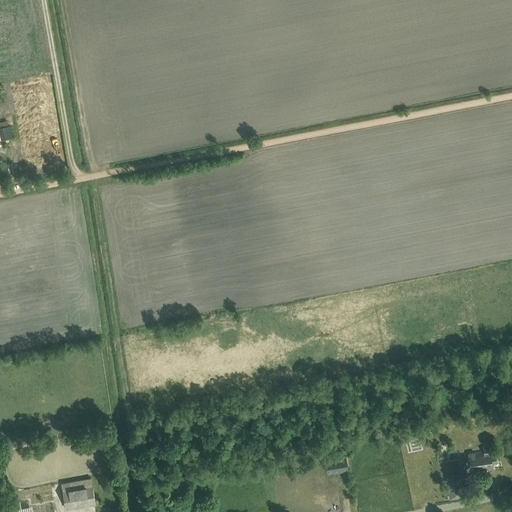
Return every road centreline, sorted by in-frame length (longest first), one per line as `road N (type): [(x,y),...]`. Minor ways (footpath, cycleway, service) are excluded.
road 1 (track): [(91,176),(511,94)]
road 2 (track): [(91,176),(70,156),(43,0)]
